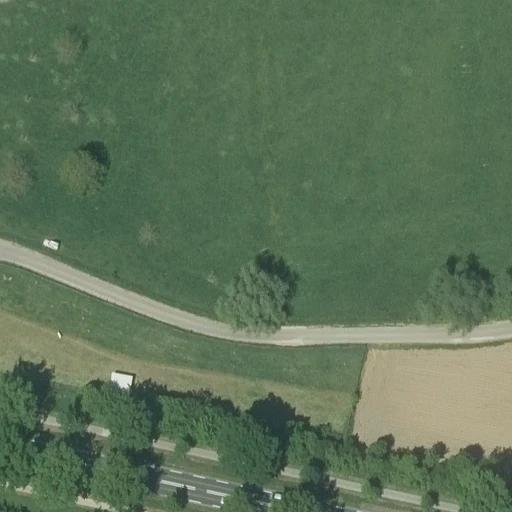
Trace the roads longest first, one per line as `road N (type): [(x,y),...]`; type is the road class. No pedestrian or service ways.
road 1 (unclassified): [(0,250),(214,331),(312,336),(511,327)]
road 2 (primary): [(294,511),(0,447)]
